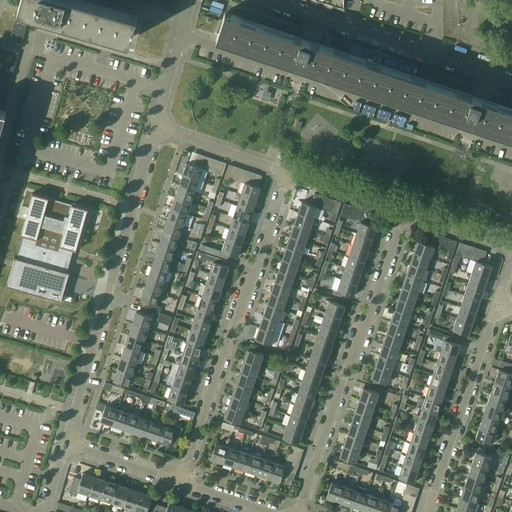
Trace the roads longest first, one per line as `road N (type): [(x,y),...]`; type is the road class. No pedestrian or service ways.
road 1 (unclassified): [(511,148),(180,37)]
road 2 (unclassified): [(63,444),(155,128)]
road 3 (unclassified): [(179,482),(289,172)]
road 4 (unclassified): [(297,511),(402,210)]
road 5 (unclassified): [(497,305),(427,511)]
road 6 (unclassified): [(511,83),(352,28)]
road 7 (unclassified): [(289,172),(155,128)]
road 8 (unclassified): [(179,482),(63,444)]
